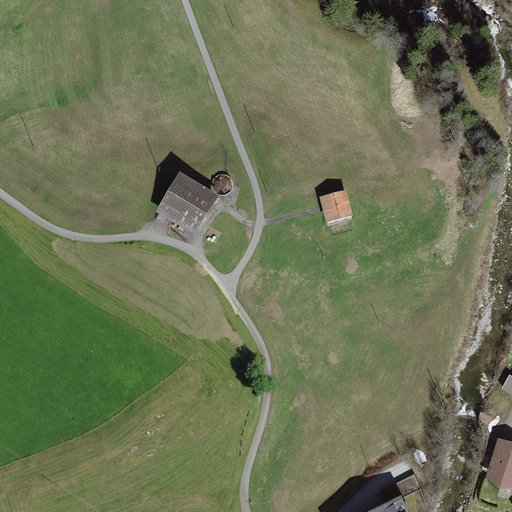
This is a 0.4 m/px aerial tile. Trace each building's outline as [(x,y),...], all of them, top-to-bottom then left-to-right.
[(180,174),(158,213),(197,235),(219,196),(180,174)] [(346,191),(320,199),(328,225),(355,216),(346,191)] [(511,376),(502,393),(511,398),(511,376)] [(511,449),(500,445),(491,476),(501,485),(511,483),(511,449)] [(380,492),(387,506),(399,500),(421,489),(414,475),(380,492)] [(405,511),(399,500),(387,506),(389,510),(385,511),(405,511)]
